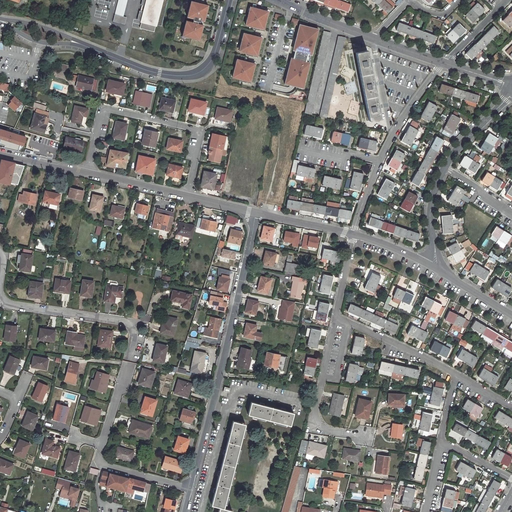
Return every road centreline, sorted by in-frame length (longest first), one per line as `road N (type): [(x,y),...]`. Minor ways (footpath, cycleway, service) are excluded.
road 1 (residential): [(256,213),(191,490)]
road 2 (residential): [(86,172),(99,113),(108,107),(192,126),(199,135),(186,196)]
road 3 (residential): [(228,0),(214,55),(193,73),(160,74),(83,45)]
road 4 (residential): [(0,301),(134,322),(128,361)]
road 5 (residential): [(363,435),(314,418),(334,316)]
road 6 (residential): [(455,374),(334,316)]
